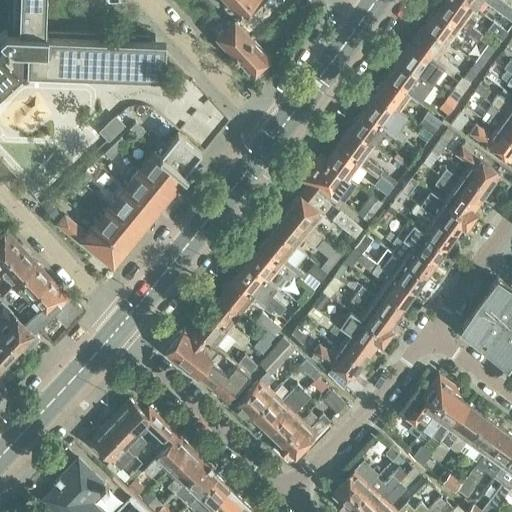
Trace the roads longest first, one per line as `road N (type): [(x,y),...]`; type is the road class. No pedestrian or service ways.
road 1 (primary): [(287,139),(116,329)]
road 2 (residential): [(289,496),(116,329)]
road 3 (residential): [(289,496),(354,432),(431,335)]
road 4 (residential): [(287,139),(147,0)]
road 5 (primary): [(116,329),(0,461)]
road 6 (residential): [(0,198),(116,329)]
road 7 (primary): [(376,0),(287,139)]
road 8 (residential): [(431,335),(511,223)]
